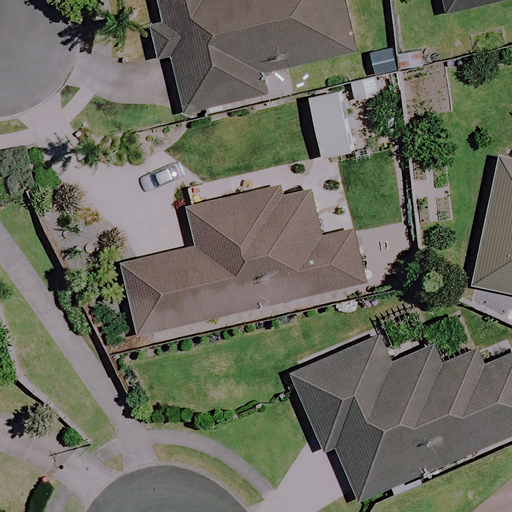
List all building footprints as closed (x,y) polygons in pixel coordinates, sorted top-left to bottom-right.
[(364,51),(353,0),(166,0),(170,20),(153,24),(160,58),(179,54),(191,111),(273,94),(268,71),(364,51)] [(511,0),(450,0),(453,11),(502,0),(511,0)] [(453,69),(411,76),(420,127),(461,120),(453,69)] [(368,149),(355,89),(317,98),(330,157),(368,149)] [(511,152),(510,152),(483,285),(511,291),(511,152)] [(290,195),(289,188),(196,209),(204,248),(131,265),(147,337),(373,285),(361,231),(329,238),(318,189),(290,195)] [(398,367),(386,338),(301,372),(334,454),(345,450),(366,502),(511,443),(511,359),(491,368),(478,335),(398,367)]
